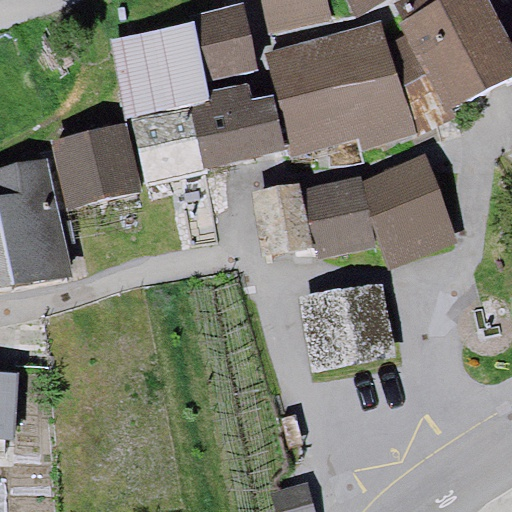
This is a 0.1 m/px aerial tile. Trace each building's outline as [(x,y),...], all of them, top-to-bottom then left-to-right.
[(511,97),(511,90),(467,0),(440,0),(386,27),(439,133),(506,100),(511,97)] [(511,0),(486,0),(509,49),(511,47),(511,0)] [(227,20),(190,28),(206,98),(243,89),(227,20)] [(186,46),(99,60),(111,137),(198,123),(186,46)] [(372,47),(255,73),(279,184),(396,159),(372,47)] [(246,123),(141,144),(152,198),(257,176),(246,123)] [(114,146),(40,163),(56,231),(130,214),(114,146)] [(490,243),(457,160),(387,189),(379,191),(412,274),(490,243)] [(0,303),(54,294),(34,178),(0,183),(0,303)] [(387,189),(328,198),(339,266),(397,257),(387,189)] [(397,290),(311,305),(325,384),(411,370),(397,290)]
